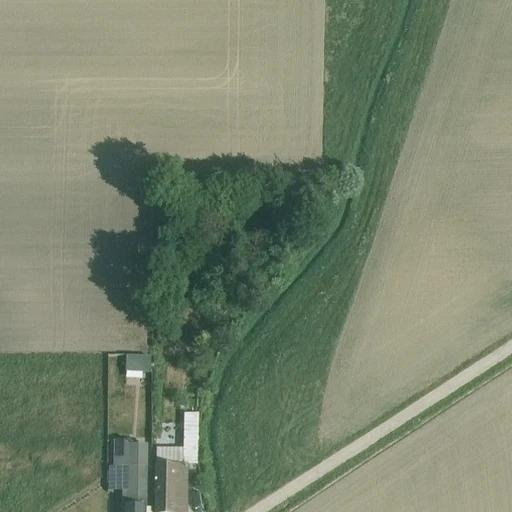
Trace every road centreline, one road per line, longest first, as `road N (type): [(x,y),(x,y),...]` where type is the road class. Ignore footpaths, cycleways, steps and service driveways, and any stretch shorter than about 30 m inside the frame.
road 1 (unclassified): [(257,511),(511,347)]
road 2 (track): [(292,489),(280,446),(311,384),(329,371)]
